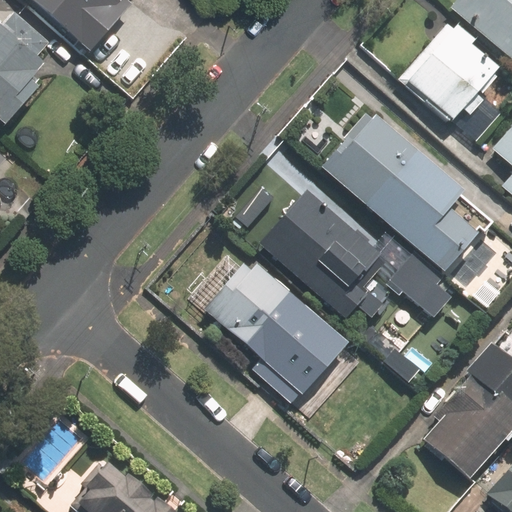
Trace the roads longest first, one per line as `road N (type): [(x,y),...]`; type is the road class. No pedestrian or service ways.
road 1 (residential): [(308,0),(46,297)]
road 2 (residential): [(290,511),(46,297)]
